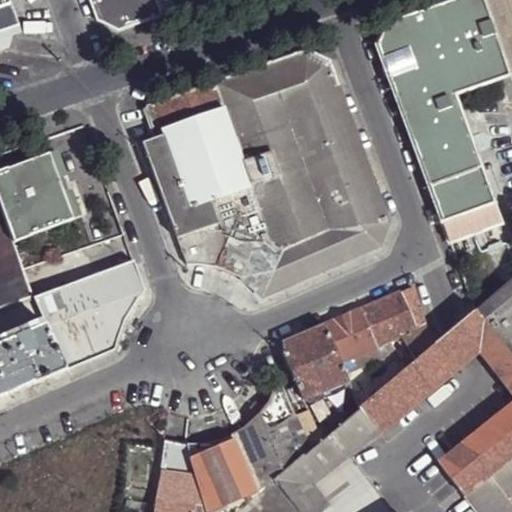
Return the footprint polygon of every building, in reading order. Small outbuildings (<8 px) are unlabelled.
[(0,0),(0,17),(12,13),(7,0),(0,0)] [(87,0),(95,20),(118,30),(155,17),(175,10),(184,7),(181,0),(87,0)] [(442,221),(493,202),(453,94),(506,75),(479,0),(451,0),(386,22),(376,44),(442,221)] [(511,0),(479,0),(506,75),(511,73),(511,0)] [(0,17),(0,27),(6,26),(15,23),(12,13),(0,17)] [(0,27),(0,50),(9,47),(12,36),(18,33),(15,23),(6,26),(0,27)] [(304,168),(361,148),(328,60),(306,50),(151,103),(163,136),(168,150),(178,176),(189,205),(250,185),(261,182),(304,168)] [(163,136),(151,103),(145,105),(144,108),(156,139),(163,136)] [(168,150),(163,136),(156,139),(142,144),(147,158),(159,153),(168,150)] [(389,223),(361,148),(304,168),(325,229),(283,248),(262,243),(254,241),(241,279),(263,297),(379,246),(389,223)] [(62,150),(54,153),(64,180),(72,177),(62,150)] [(163,162),(169,179),(178,176),(168,150),(159,153),(163,162)] [(54,153),(0,173),(0,310),(31,299),(11,244),(78,219),(68,192),(64,180),(54,153)] [(147,158),(150,167),(163,162),(159,153),(147,158)] [(150,167),(156,184),(169,179),(163,162),(150,167)] [(325,229),(304,168),(261,182),(269,207),(277,229),(266,234),(260,236),(262,243),(283,248),(325,229)] [(201,263),(206,264),(208,256),(198,230),(189,205),(178,176),(169,179),(156,184),(186,264),(192,263),(196,263),(201,263)] [(269,207),(261,182),(250,185),(260,210),(269,207)] [(198,230),(239,217),(258,211),(260,210),(250,185),(189,205),(198,230)] [(77,189),(68,192),(78,219),(86,216),(77,189)] [(442,221),(449,242),(500,223),(493,202),(442,221)] [(277,229),(269,207),(260,210),(258,211),(266,234),(277,229)] [(206,264),(216,267),(233,229),(239,217),(198,230),(208,256),(206,264)] [(238,276),(241,279),(254,241),(255,240),(233,229),(216,267),(228,271),(238,276)] [(46,323),(67,368),(115,348),(126,321),(146,293),(131,261),(34,298),(46,323)] [(475,310),(473,311),(510,358),(511,357),(511,356),(511,279),(476,311),(475,310)] [(410,314),(422,311),(412,287),(401,293),(410,314)] [(399,335),(415,327),(410,314),(401,293),(360,309),(375,346),(399,335)] [(339,361),(375,346),(360,309),(323,325),(339,361)] [(473,311),(434,344),(434,345),(414,363),(391,382),(390,381),(359,408),(381,433),(481,349),(511,389),(511,403),(440,462),(440,465),(465,496),(490,477),(511,459),(511,358),(511,357),(510,358),(473,311)] [(434,345),(434,344),(426,322),(415,327),(399,335),(409,355),(414,363),(434,345)] [(0,397),(67,369),(67,368),(46,323),(29,331),(26,326),(12,331),(15,337),(0,342),(0,397)] [(304,400),(347,380),(347,379),(343,371),(339,361),(323,325),(282,343),(282,355),(304,400)] [(391,382),(414,363),(409,355),(387,371),(390,381),(391,382)] [(343,371),(347,379),(355,375),(352,368),(343,371)] [(232,435),(258,492),(310,448),(307,438),(279,377),(275,390),(270,400),(265,410),(257,418),(248,426),(241,431),(232,435)] [(323,511),(330,507),(313,486),(350,457),(381,433),(359,408),(323,437),(310,448),(258,492),(234,511),(323,511)] [(307,438),(310,448),(323,437),(318,430),(307,438)] [(207,442),(186,442),(198,487),(203,505),(205,511),(234,511),(258,492),(232,435),(227,437),(207,442)] [(186,442),(166,439),(157,498),(185,502),(186,486),(198,487),(186,442)] [(313,486),(330,507),(333,511),(393,511),(350,457),(313,486)] [(511,459),(490,477),(511,504),(511,459)] [(511,511),(511,504),(490,477),(465,496),(476,511),(511,511)] [(157,498),(155,511),(194,511),(195,504),(185,502),(157,498)]
